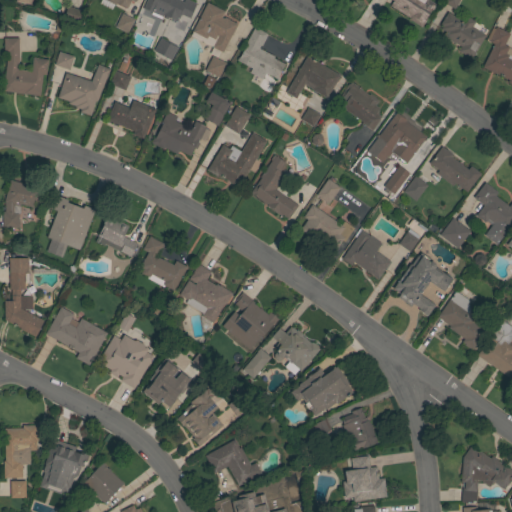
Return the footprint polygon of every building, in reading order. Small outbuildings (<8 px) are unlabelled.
[(136,0),(135,2),(130,0),(126,8),(115,3),(114,5),(104,0),(136,0)] [(146,0),(189,0),(188,1),(191,2),(191,1),(195,3),(189,18),(180,14),(178,19),(177,18),(176,21),(162,15),(161,17),(151,12),(151,13),(142,9),(146,0)] [(392,0),(428,0),(435,4),(432,10),(431,9),(424,19),(425,20),(421,27),(408,19),(409,18),(389,6),(392,0)] [(458,0),(453,9),(442,2),(443,0),(458,0)] [(206,2),(224,11),(221,17),(223,18),(223,17),(236,24),(221,52),(219,51),(216,57),(209,54),(212,47),(189,35),(206,2)] [(462,21),(465,16),(474,22),(471,27),(484,35),(470,59),(457,51),(460,47),(442,35),(444,32),(440,29),(441,28),(439,26),(447,12),(462,21)] [(127,33),(114,27),(121,13),(133,19),(127,33)] [(273,56),(273,58),(284,64),(276,79),(265,73),(261,79),(249,72),(251,68),(236,60),(237,57),(238,58),(245,45),(244,45),(253,27),(265,33),(265,34),(266,35),(260,46),(259,46),(258,48),(273,56)] [(503,45),(508,47),(507,48),(511,50),(511,85),(508,83),(508,82),(507,82),(508,79),(494,73),(482,67),(493,44),(488,41),(489,40),(486,39),(491,28),(494,29),(495,27),(509,34),(503,45)] [(39,96),(24,94),(2,91),(6,59),(6,53),(3,53),(3,38),(18,38),(18,59),(17,69),(30,71),(32,57),(47,59),(45,75),(42,74),(39,96)] [(160,38),(177,47),(170,60),(153,51),(160,38)] [(68,70),(54,65),(58,51),(73,56),(68,70)] [(211,56),(225,63),(217,78),(204,71),(211,56)] [(306,56),(339,75),(326,98),(311,90),(312,89),(303,84),(295,98),(285,92),(306,56)] [(97,64),(109,69),(98,94),(99,95),(97,100),(96,100),(95,102),(94,101),(90,116),(79,112),(80,109),(74,107),(74,106),(67,104),(68,101),(57,98),(64,73),(90,81),(97,64)] [(124,90),(108,84),(114,70),(129,77),(124,90)] [(368,95),(369,94),(378,100),(375,105),(379,108),(377,110),(378,111),(376,114),(380,116),(378,119),(379,119),(371,131),(360,123),(361,121),(338,105),(342,98),(339,96),(349,82),(368,95)] [(204,119),(211,105),(205,101),(210,92),(225,101),(226,100),(231,102),(229,105),(228,104),(223,114),(217,126),(204,119)] [(270,117),(262,112),(269,101),(272,98),(279,102),(270,117)] [(142,139),(131,134),(133,131),(106,120),(113,102),(128,108),(132,100),(143,105),(144,105),(155,109),(142,139)] [(248,115),(237,134),(223,125),(234,107),(248,115)] [(319,115),(312,127),(300,119),(307,107),(319,115)] [(165,112),(176,117),(174,121),(183,125),(182,127),(189,130),(194,121),(205,126),(197,143),(198,143),(195,149),(193,148),(188,156),(172,148),(171,151),(161,146),(160,148),(150,143),(152,138),(154,138),(161,123),(160,122),(165,112)] [(395,113),(405,120),(404,121),(425,137),(405,163),(397,157),(394,161),(388,157),(387,157),(386,156),(381,163),(366,151),(395,113)] [(237,188),(228,182),(228,181),(217,174),(216,176),(206,170),(221,145),(229,149),(231,146),(240,152),(251,133),(265,141),(237,188)] [(467,170),(470,166),(480,174),(466,192),(454,183),(452,186),(435,173),(438,171),(428,163),(441,146),(452,155),(450,157),(467,170)] [(281,215),(280,216),(274,212),(269,209),(269,208),(266,206),(267,205),(249,193),(271,160),(270,160),(273,155),(285,163),(279,172),(282,174),(279,179),(281,180),(274,190),(297,205),(287,219),(281,215)] [(393,194),(383,187),(398,166),(408,174),(393,194)] [(328,204),(315,195),(327,179),(328,179),(330,176),(335,180),(333,183),(339,187),(328,204)] [(414,176),(427,185),(415,201),(402,192),(414,176)] [(3,202),(9,180),(45,190),(41,203),(34,201),(33,207),(20,204),(19,206),(20,214),(18,214),(18,228),(2,228),(1,212),(4,212),(4,202),(3,202)] [(508,207),(511,201),(511,223),(496,244),(483,235),(491,225),(485,221),(484,223),(475,215),(483,205),(472,198),(484,183),(497,193),(494,196),(508,207)] [(45,238),(56,211),(46,207),(51,194),(67,200),(66,202),(82,209),(83,206),(94,210),(78,250),(64,245),(63,247),(60,257),(45,251),(50,239),(45,238)] [(340,225),(343,221),(353,228),(343,242),(341,241),(333,253),(299,230),(306,220),(302,217),(311,205),(340,225)] [(104,244),(103,246),(94,242),(107,216),(128,226),(123,235),(124,236),(123,237),(136,243),(130,257),(104,244)] [(469,232),(456,249),(439,235),(451,218),(469,232)] [(409,252),(398,244),(408,229),(418,236),(416,239),(417,239),(409,252)] [(361,230),(369,236),(380,244),(375,251),(389,262),(377,279),(352,262),(350,265),(341,259),(361,230)] [(511,235),(503,248),(511,254),(511,235)] [(145,278),(146,276),(140,273),(142,269),(139,267),(147,252),(141,249),(149,236),(163,244),(156,257),(161,260),(162,260),(172,265),(175,261),(185,266),(172,291),(164,286),(163,288),(145,278)] [(409,264),(410,265),(417,256),(418,256),(420,253),(430,260),(429,261),(434,264),(433,266),(434,267),(451,279),(443,292),(428,281),(423,290),(422,289),(419,294),(434,305),(426,316),(418,310),(419,308),(412,304),(410,307),(397,298),(399,294),(392,289),(409,264)] [(43,321),(34,337),(19,329),(20,328),(4,320),(3,301),(10,301),(10,289),(9,289),(8,258),(26,258),(27,272),(23,272),(24,289),(19,289),(19,296),(30,296),(31,309),(21,309),(43,321)] [(187,281),(194,285),(195,283),(188,279),(197,264),(210,272),(205,280),(215,285),(215,284),(218,286),(219,285),(231,293),(224,305),(223,304),(212,323),(211,322),(204,333),(202,332),(200,316),(201,313),(184,303),(186,300),(178,295),(187,281)] [(469,311),(468,312),(489,327),(473,350),(470,348),(469,349),(463,345),(464,344),(461,342),(463,339),(448,328),(449,326),(436,317),(454,291),(467,300),(469,311)] [(221,326),(233,312),(238,316),(241,312),(233,305),(237,301),(235,299),(241,292),(254,303),(253,304),(259,309),(267,315),(269,312),(277,319),(272,325),(271,325),(261,336),(249,350),(221,326)] [(59,307),(72,314),(67,323),(75,327),(80,318),(106,333),(88,365),(74,358),(77,353),(44,334),(59,307)] [(116,329),(122,332),(129,319),(123,315),(116,329)] [(511,337),(507,344),(511,347),(511,380),(476,355),(501,320),(511,328),(510,331),(511,333),(511,337)] [(277,351),(273,348),(277,343),(271,337),(278,328),(284,333),(290,327),(291,328),(292,327),(295,330),(296,330),(302,335),(301,336),(310,343),(310,342),(312,343),(313,342),(318,347),(317,348),(319,349),(300,371),(298,369),(293,375),(283,367),(288,361),(282,357),(280,360),(276,361),(273,358),(273,354),(277,351)] [(117,375),(116,377),(108,373),(110,370),(96,362),(112,336),(119,340),(122,335),(133,341),(135,340),(143,345),(143,347),(147,349),(145,352),(152,356),(133,389),(119,380),(121,377),(117,375)] [(258,371),(260,372),(257,375),(256,374),(252,379),(241,370),(256,352),(256,351),(258,348),(269,358),(258,371)] [(164,411),(186,380),(161,362),(139,393),(164,411)] [(335,404),(334,403),(323,410),(322,409),(312,416),(300,399),(295,402),(288,392),(298,386),(297,385),(307,377),(307,376),(318,368),(322,374),(335,366),(347,384),(346,384),(351,393),(335,404)] [(197,446),(191,439),(192,438),(182,426),(181,426),(175,419),(182,412),(181,411),(190,404),(189,403),(206,388),(212,395),(208,399),(216,408),(210,413),(221,425),(197,446)] [(237,396),(247,408),(235,417),(226,405),(237,396)] [(364,418),(366,417),(368,423),(369,422),(372,429),(371,429),(376,442),(362,448),(362,447),(352,451),(349,442),(347,442),(341,425),(343,425),(341,419),(343,418),(342,417),(351,414),(350,412),(360,408),(364,418)] [(330,430),(317,436),(312,425),(325,419),(330,430)] [(21,478),(18,478),(18,488),(5,488),(5,478),(4,478),(3,429),(22,428),(22,426),(37,425),(37,441),(35,441),(35,451),(27,451),(26,454),(24,457),(21,461),(21,478)] [(52,440),(68,448),(68,447),(72,449),(74,446),(89,454),(80,472),(77,471),(71,482),(62,477),(50,468),(44,465),(43,468),(46,468),(43,477),(37,475),(41,463),(40,463),(52,440)] [(237,486),(227,466),(213,473),(204,456),(233,440),(238,448),(240,447),(249,465),(254,463),(260,473),(237,486)] [(460,501),(461,488),(463,488),(464,482),(460,482),(462,457),(469,447),(478,453),(479,451),(489,459),(491,456),(506,467),(511,471),(511,475),(502,490),(492,482),(488,487),(479,481),(476,480),(476,489),(476,501),(460,502),(460,501)] [(353,501),(352,496),(344,497),(344,495),(343,495),(342,488),(347,487),(347,485),(348,485),(346,472),(351,471),(350,458),(367,456),(369,468),(375,467),(377,480),(380,480),(380,483),(384,483),(386,497),(353,501)] [(103,504),(82,484),(100,463),(107,469),(108,468),(110,471),(109,472),(122,483),(103,504)] [(22,499),(22,482),(7,482),(7,499),(22,499)] [(36,493),(48,499),(43,511),(30,505),(36,493)] [(230,511),(228,502),(236,500),(237,501),(252,498),(254,507),(264,504),(266,511),(269,511),(230,511)]
